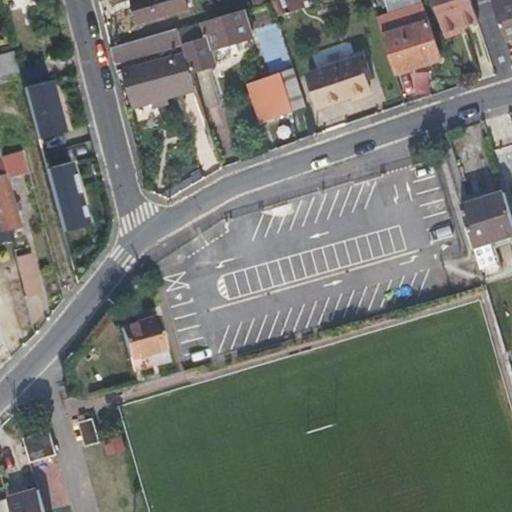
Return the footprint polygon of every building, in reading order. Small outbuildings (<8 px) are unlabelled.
[(187,0),(135,0),(142,22),(190,5),(187,0)] [(295,9),(291,0),(276,0),(271,2),(276,16),(295,9)] [(302,7),(299,0),(291,0),(295,9),(302,7)] [(477,24),(468,0),(430,0),(442,35),(463,29),(477,24)] [(511,38),(511,0),(489,0),(504,41),(511,38)] [(380,34),(393,73),(438,58),(420,3),(374,18),(375,20),(380,34)] [(184,59),(189,73),(215,65),(210,49),(251,37),(246,19),(233,22),(231,14),(189,26),(175,30),(180,45),(183,53),(184,59)] [(258,46),(275,41),(270,25),(253,30),(258,46)] [(463,29),(442,35),(444,40),(464,33),(463,29)] [(180,45),(175,30),(109,50),(113,64),(155,52),(180,45)] [(18,73),(11,49),(0,52),(0,81),(19,76),(18,73)] [(183,53),(157,60),(126,68),(127,70),(120,71),(130,107),(150,102),(152,109),(166,105),(164,97),(194,89),(189,73),(184,59),(183,53)] [(356,57),(314,70),(324,101),(367,87),(356,57)] [(34,68),(18,73),(19,76),(23,89),(39,85),(34,68)] [(282,84),(251,94),(248,95),(258,121),(259,120),(291,109),(282,84)] [(23,150),(0,156),(0,238),(9,236),(8,228),(17,225),(4,179),(28,171),(23,150)] [(62,152),(42,159),(54,203),(76,195),(62,152)] [(511,232),(511,219),(503,192),(459,205),(482,278),(498,273),(489,241),(511,232)] [(27,252),(12,256),(23,296),(39,291),(27,252)] [(160,316),(122,325),(133,369),(171,360),(160,316)] [(100,438),(92,413),(77,418),(85,443),(100,438)] [(48,428),(22,435),(29,459),(56,451),(48,428)] [(45,511),(39,488),(27,492),(32,511),(45,511)] [(32,511),(27,492),(8,498),(12,511),(32,511)] [(0,511),(12,511),(8,498),(0,500),(0,511)]
